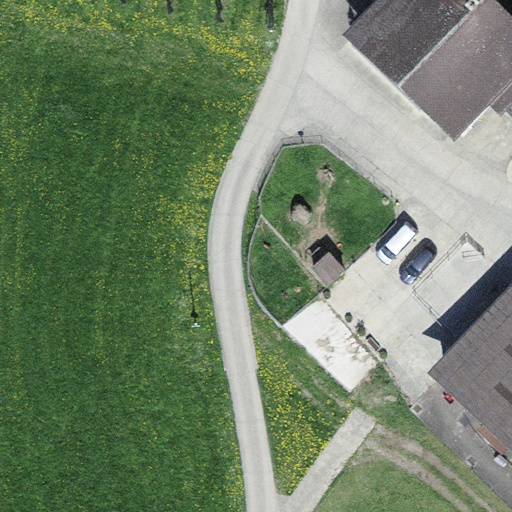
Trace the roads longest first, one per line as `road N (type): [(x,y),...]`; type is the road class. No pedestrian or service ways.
road 1 (unclassified): [(265,511),(227,245),(304,71),(317,0)]
road 2 (track): [(511,220),(497,221),(304,71)]
